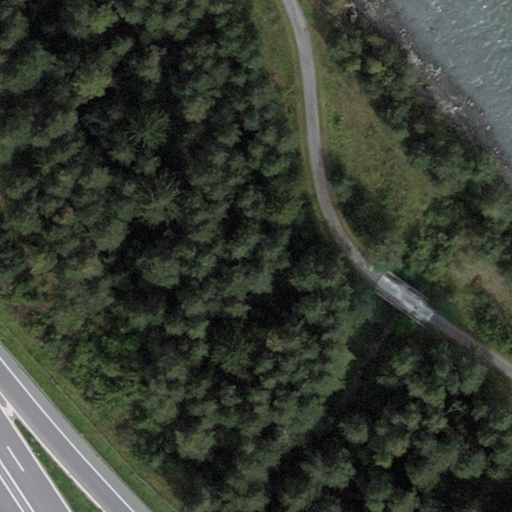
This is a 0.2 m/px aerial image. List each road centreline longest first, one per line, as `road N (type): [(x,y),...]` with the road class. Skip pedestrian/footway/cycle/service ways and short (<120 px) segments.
road 1 (track): [(511,346),(450,299),(369,258),(317,172),(293,0)]
road 2 (trunk): [(118,511),(0,375)]
